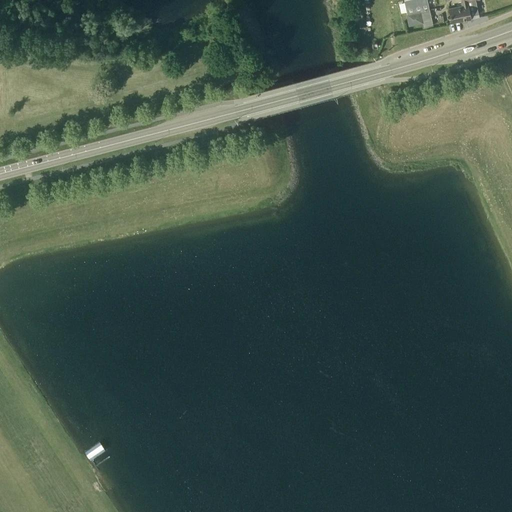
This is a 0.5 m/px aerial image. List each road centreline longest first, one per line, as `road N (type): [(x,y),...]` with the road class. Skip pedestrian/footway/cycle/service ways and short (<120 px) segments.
road 1 (secondary): [(244,110),(511,32)]
road 2 (secondary): [(244,110),(0,175)]
